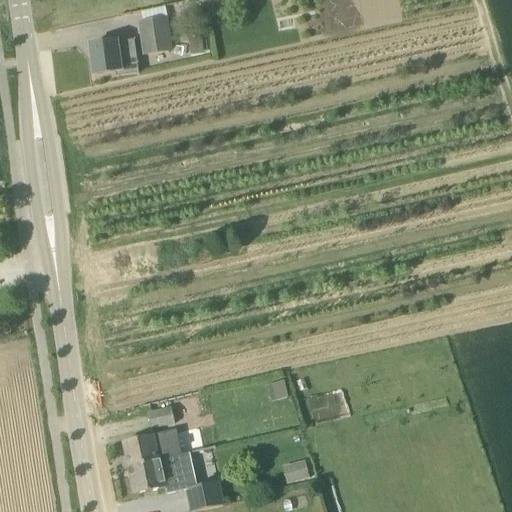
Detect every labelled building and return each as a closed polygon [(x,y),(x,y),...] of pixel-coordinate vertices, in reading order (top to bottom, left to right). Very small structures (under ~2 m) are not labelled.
[(166,21),(141,24),(146,55),(170,52),(166,21)] [(135,41),(118,43),(118,42),(90,46),(94,76),(116,73),(117,78),(139,75),(135,41)] [(152,430),(175,425),(172,409),(148,414),(152,430)] [(123,443),(124,444),(129,468),(160,462),(182,457),(177,431),(123,443)] [(160,462),(129,468),(135,496),(166,490),(167,494),(181,491),(175,464),(161,467),(160,462)] [(305,462),(294,465),(298,482),(310,479),(305,462)] [(201,511),(224,507),(219,483),(187,490),(192,511),(201,511)]
